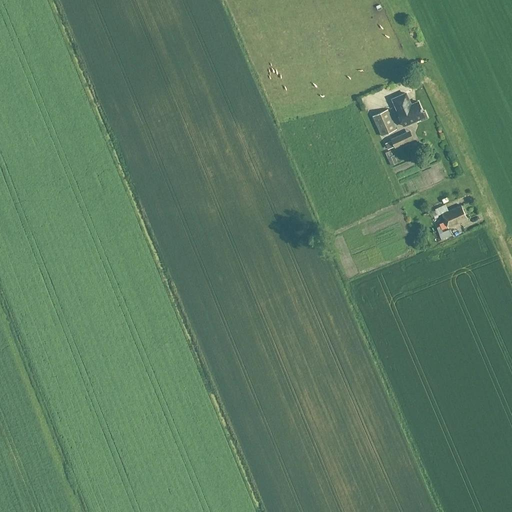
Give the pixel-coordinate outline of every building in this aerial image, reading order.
[(406,94),(392,100),(397,111),(397,112),(403,127),(420,120),(421,121),(427,119),(424,112),(423,113),(418,102),(411,106),(406,94)] [(396,130),(387,109),(372,116),(381,136),(396,130)] [(394,148),(410,141),(413,139),(409,131),(406,133),(391,139),(394,148)] [(447,193),(441,195),(443,202),(449,200),(447,193)] [(437,216),(441,214),(442,214),(447,211),(445,205),(428,213),(432,220),(438,217),(437,216)] [(447,211),(442,214),(441,214),(447,229),(467,220),(460,206),(447,211)] [(439,234),(440,239),(450,235),(448,231),(439,234)]
